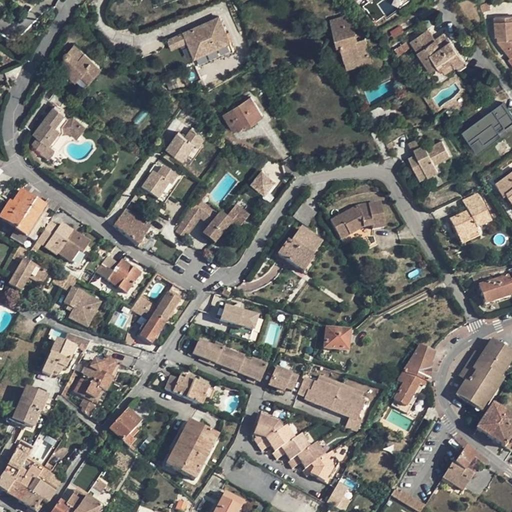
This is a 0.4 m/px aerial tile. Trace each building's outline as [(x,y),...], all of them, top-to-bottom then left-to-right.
[(488,3),(479,6),(482,12),(490,9),(488,3)] [(351,14),(330,20),(338,47),(341,46),(346,62),(370,55),(365,38),(361,39),(360,32),(356,33),(351,14)] [(511,56),(511,16),(495,18),(496,37),(498,37),(499,41),(511,56)] [(194,29),(184,34),(188,43),(199,67),(234,52),(219,18),(200,27),(201,29),(194,31),(194,29)] [(427,29),(410,42),(431,71),(438,66),(440,69),(452,61),(455,65),(464,60),(451,41),(446,45),(440,37),(435,40),(427,29)] [(445,33),(440,37),(446,45),(451,41),(445,33)] [(184,34),(167,41),(171,50),(188,43),(184,34)] [(399,42),(391,47),(398,57),(411,47),(407,42),(401,45),(399,42)] [(74,45),(68,53),(67,53),(66,53),(65,53),(65,54),(65,55),(65,56),(65,57),(66,58),(58,68),(65,75),(66,73),(76,82),(82,76),(90,83),(102,69),(74,45)] [(372,62),(370,55),(346,62),(348,69),(372,62)] [(452,61),(440,69),(444,74),(455,65),(452,61)] [(82,76),(76,82),(84,89),(90,83),(82,76)] [(243,125),(246,123),(248,126),(263,116),(251,98),(224,115),(234,131),(243,125)] [(460,133),(475,154),(511,127),(511,115),(503,103),(460,133)] [(38,137),(33,144),(36,149),(48,158),(50,157),(52,156),(53,155),(54,153),(55,151),(55,149),(52,147),(63,134),(71,132),(78,138),(86,128),(74,118),(69,119),(64,115),(65,114),(55,107),(34,134),(38,137)] [(196,144),(195,145),(199,148),(205,139),(191,129),(185,138),(196,144)] [(185,161),(195,145),(196,144),(185,138),(177,132),(166,149),(185,161)] [(420,137),(408,144),(412,151),(414,150),(424,145),(420,137)] [(415,156),(409,159),(417,175),(424,171),(428,177),(438,172),(434,165),(450,156),(442,142),(427,150),(424,145),(414,150),(416,155),(415,156)] [(391,143),(385,146),(389,154),(395,151),(391,143)] [(185,161),(190,165),(201,149),(195,145),(185,161)] [(170,183),(169,184),(172,186),(178,176),(162,166),(157,174),(170,183)] [(159,199),(169,184),(170,183),(157,174),(152,171),(141,188),(159,199)] [(424,171),(417,175),(420,181),(428,177),(424,171)] [(511,171),(497,183),(505,194),(508,192),(511,197),(511,171)] [(263,172),(252,184),(265,196),(277,183),(263,172)] [(169,184),(159,199),(164,203),(181,179),(178,176),(172,186),(169,184)] [(10,200),(0,215),(0,217),(16,228),(10,237),(14,240),(19,232),(26,236),(45,207),(20,190),(12,202),(10,200)] [(478,194),(463,201),(466,209),(482,202),(478,194)] [(173,233),(181,239),(199,217),(210,226),(202,235),(214,245),(229,226),(234,220),(241,226),(249,217),(236,206),(226,218),(220,213),(219,215),(198,199),(173,233)] [(360,210),(358,206),(330,221),(340,240),(362,228),(371,226),(372,230),(385,228),(380,202),(368,204),(368,208),(360,210)] [(468,211),(449,221),(457,237),(466,233),(467,235),(477,230),(476,228),(491,221),(482,202),(466,209),(468,211)] [(302,205),(293,218),(307,227),(315,214),(302,205)] [(120,217),(114,226),(141,250),(149,238),(145,236),(152,226),(140,218),(134,226),(120,217)] [(234,220),(229,226),(236,231),(241,226),(234,220)] [(59,227),(50,221),(37,242),(57,256),(58,254),(71,264),(79,252),(82,254),(90,243),(62,223),(59,227)] [(286,243),(278,255),(302,273),(311,261),(309,259),(320,244),(312,238),(312,237),(301,229),(289,245),(286,243)] [(480,236),(477,230),(467,235),(469,241),(480,236)] [(20,245),(13,258),(22,262),(8,285),(20,292),(26,282),(28,278),(33,280),(48,289),(52,283),(62,289),(70,275),(65,272),(60,269),(55,278),(24,260),(29,251),(20,245)] [(118,266),(107,258),(99,269),(102,272),(100,275),(126,294),(141,274),(122,260),(118,266)] [(508,276),(507,277),(506,274),(477,284),(484,305),(511,295),(511,283),(510,284),(508,276)] [(70,275),(62,289),(69,293),(64,304),(68,306),(73,309),(71,313),(68,318),(87,328),(100,303),(83,293),(73,288),(78,279),(70,275)] [(9,287),(1,302),(13,309),(21,293),(9,287)] [(227,299),(230,294),(224,290),(221,295),(227,299)] [(167,292),(153,315),(165,323),(179,300),(167,292)] [(225,302),(220,319),(255,330),(260,313),(225,302)] [(149,348),(165,323),(153,315),(144,328),(142,327),(136,337),(137,340),(145,345),(144,346),(149,348)] [(349,332),(326,329),(323,349),(347,352),(348,345),(349,334),(351,334),(351,332),(349,332)] [(467,364),(459,377),(467,381),(457,397),(475,409),(476,407),(484,412),(504,380),(501,379),(511,361),(511,352),(493,340),(482,356),(475,352),(467,364)] [(56,341),(42,373),(50,377),(52,372),(56,374),(59,368),(61,369),(64,370),(75,349),(56,341)] [(213,367),(215,363),(221,349),(222,346),(214,343),(213,347),(198,341),(192,354),(200,357),(207,360),(206,364),(213,367)] [(419,346),(402,372),(397,381),(402,385),(394,400),(406,407),(418,385),(421,380),(426,382),(429,384),(429,381),(430,369),(431,364),(434,353),(419,346)] [(221,349),(215,363),(222,367),(230,370),(228,373),(235,376),(237,373),(244,356),(237,353),(236,355),(221,349)] [(244,356),(237,373),(248,378),(255,381),(259,383),(266,367),(251,360),(251,359),(244,356)] [(116,360),(114,362),(105,357),(101,364),(94,361),(89,369),(88,369),(75,392),(83,397),(85,394),(95,400),(101,390),(103,392),(105,393),(122,364),(116,360)] [(297,378),(275,369),(268,385),(276,389),(283,392),(285,388),(292,391),(297,378)] [(340,385),(318,376),(316,380),(338,390),(340,385)] [(170,378),(165,390),(173,393),(185,399),(201,406),(204,398),(203,397),(206,388),(193,383),(194,381),(185,377),(184,381),(179,379),(178,381),(170,378)] [(315,384),(304,379),(298,393),(305,397),(304,399),(330,410),(338,390),(316,380),(315,384)] [(363,394),(340,385),(338,390),(361,399),(363,394)] [(418,385),(406,407),(410,409),(423,387),(418,385)] [(25,388),(17,404),(39,413),(40,414),(47,397),(25,388)] [(206,388),(203,397),(204,398),(209,400),(213,391),(206,388)] [(95,400),(85,394),(83,397),(96,405),(103,392),(101,390),(95,400)] [(361,399),(338,390),(330,410),(360,413),(364,403),(360,401),(361,399)] [(95,407),(83,400),(80,407),(83,409),(81,411),(89,418),(95,407)] [(39,413),(17,404),(10,421),(32,429),(39,413)] [(133,406),(122,416),(135,429),(145,417),(133,406)] [(493,406),(477,430),(505,449),(511,453),(511,451),(511,419),(498,410),(493,406)] [(360,413),(330,410),(349,418),(356,421),(360,413)] [(255,438),(253,440),(257,446),(281,430),(277,422),(270,420),(271,417),(260,414),(253,435),(255,438)] [(109,430),(122,443),(122,442),(128,436),(135,429),(122,416),(109,430)] [(270,420),(277,422),(281,430),(284,428),(279,420),(271,417),(270,420)] [(356,432),(361,423),(356,421),(349,418),(345,428),(356,432)] [(217,436),(189,422),(183,432),(176,446),(165,466),(194,481),(217,436)] [(281,430),(257,446),(261,452),(270,446),(274,453),(293,439),(285,427),(284,428),(281,430)] [(182,431),(174,445),(176,446),(183,432),(182,431)] [(274,453),(272,454),(276,460),(284,454),(289,461),(309,448),(300,435),(293,439),(274,453)] [(128,436),(122,442),(127,446),(130,444),(132,441),(128,436)] [(130,444),(127,446),(134,452),(136,450),(130,444)] [(289,461),(288,462),(292,469),(300,463),(305,470),(324,457),(315,444),(309,448),(289,461)] [(464,448),(454,464),(451,463),(442,478),(462,492),(473,475),(464,470),(474,455),(464,448)] [(41,480),(56,489),(61,482),(42,470),(25,459),(26,457),(15,450),(7,466),(18,472),(19,471),(34,481),(39,483),(41,480)] [(305,470),(302,471),(306,477),(310,475),(326,484),(334,470),(338,464),(330,452),(324,457),(305,470)] [(18,472),(7,466),(4,472),(14,479),(18,472)] [(19,471),(18,472),(14,479),(6,493),(19,502),(27,491),(34,481),(19,471)] [(0,489),(6,493),(14,479),(4,472),(2,474),(0,477),(0,489)] [(106,486),(97,480),(93,487),(101,493),(105,488),(106,486)] [(39,483),(34,481),(27,491),(42,500),(47,504),(54,493),(39,483)] [(412,500),(395,489),(391,496),(408,507),(412,500)] [(42,500),(27,491),(19,502),(28,508),(26,511),(34,511),(38,506),(42,500)] [(85,498),(75,491),(71,497),(81,503),(85,498)] [(224,493),(214,511),(237,511),(242,503),(224,493)] [(59,502),(51,511),(74,511),(81,503),(71,497),(65,506),(59,502)] [(81,503),(74,511),(97,511),(100,508),(85,498),(81,503)] [(344,511),(347,507),(333,499),(329,506),(340,511),(344,511)] [(420,511),(424,507),(412,500),(408,507),(416,511),(420,511)] [(179,502),(176,510),(180,511),(183,511),(186,505),(179,502)]
